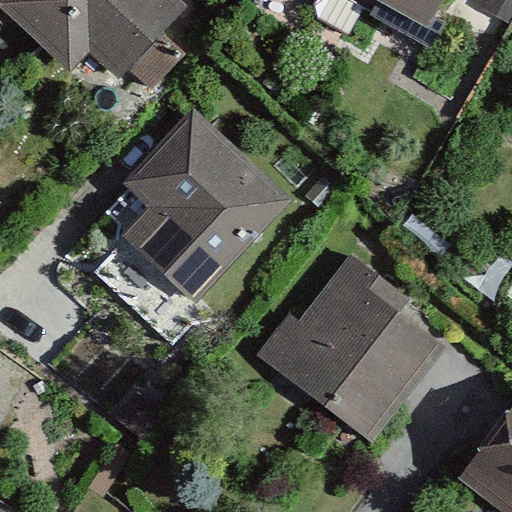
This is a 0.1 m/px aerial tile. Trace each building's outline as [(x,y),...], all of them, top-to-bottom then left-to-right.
[(182,0),(8,0),(2,7),(76,77),(93,58),(122,85),(193,10),(182,0)] [(441,0),(316,0),(413,52),(441,0)] [(201,114),(105,221),(208,314),(305,208),(201,114)] [(337,263),(260,365),(369,448),(446,345),(337,263)] [(511,511),(511,396),(436,502),(450,511),(511,511)]
